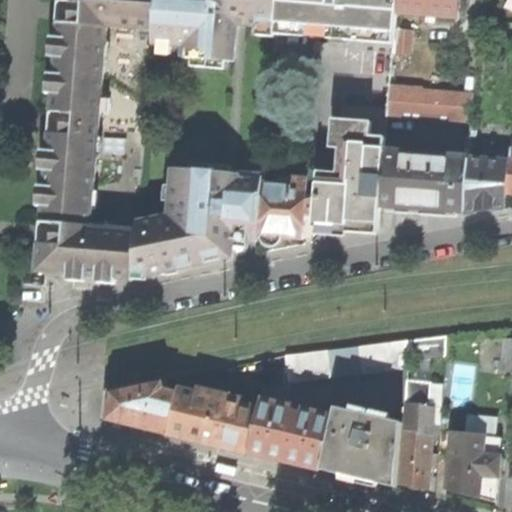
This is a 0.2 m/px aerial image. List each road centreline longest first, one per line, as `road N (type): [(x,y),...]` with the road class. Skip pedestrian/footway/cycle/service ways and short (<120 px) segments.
road 1 (residential): [(0,435),(25,413),(50,340),(74,317),(511,225)]
road 2 (secondary): [(0,439),(265,511)]
